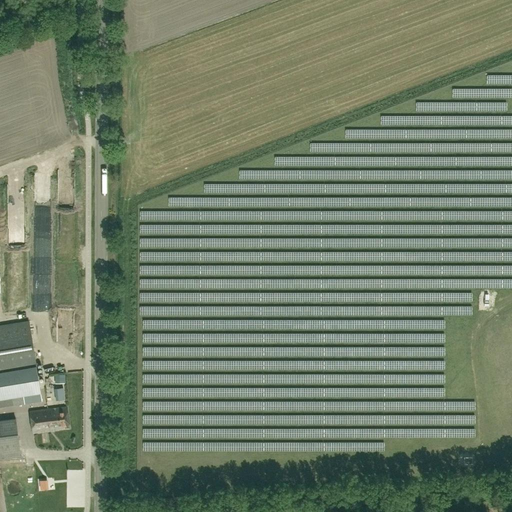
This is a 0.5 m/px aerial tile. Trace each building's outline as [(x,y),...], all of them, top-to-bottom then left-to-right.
[(26,151),(24,146),(9,151),(10,156),(26,151)] [(46,183),(48,169),(38,167),(36,181),(46,183)] [(45,232),(46,183),(34,182),(34,231),(45,232)] [(20,267),(17,213),(8,213),(10,267),(20,267)] [(36,267),(46,267),(46,251),(36,251),(36,267)] [(7,270),(6,296),(20,297),(21,271),(7,270)] [(71,288),(56,287),(56,310),(71,310),(71,288)] [(0,406),(30,402),(38,401),(42,400),(29,321),(0,326),(0,406)] [(64,374),(55,374),(55,383),(64,383),(64,374)] [(67,407),(31,412),(33,433),(69,429),(67,407)] [(16,419),(0,420),(0,459),(21,457),(16,419)]
